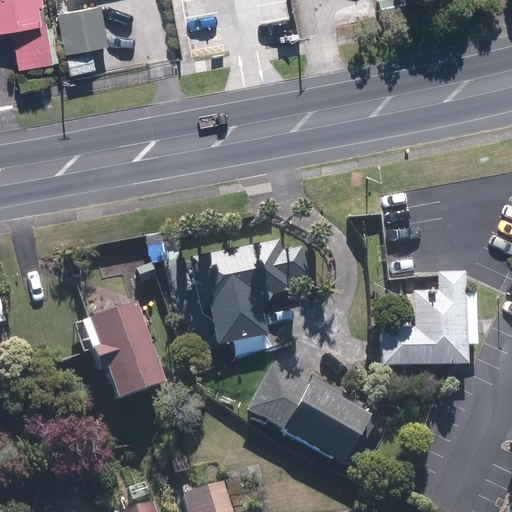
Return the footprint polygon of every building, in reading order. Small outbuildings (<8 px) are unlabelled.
[(39,20),(37,0),(0,0),(0,24),(14,23),(17,57),(54,53),(51,19),(39,20)] [(106,39),(100,0),(90,0),(60,4),(65,45),(106,39)] [(281,238),(194,254),(202,299),(210,298),(217,337),(268,325),(262,302),(273,289),(290,283),(288,274),(305,271),(300,243),(283,246),(281,238)] [(371,327),(372,366),(460,364),(459,344),(469,344),(468,293),(460,294),(459,276),(428,277),(428,296),(404,297),(405,327),(371,327)] [(143,296),(93,307),(101,340),(95,342),(101,365),(106,364),(113,392),(163,380),(158,358),(174,354),(169,330),(152,334),(149,323),(161,321),(157,302),(145,305),(143,296)] [(268,360),(246,401),(279,419),(277,424),(340,458),(368,404),(308,372),(304,380),(268,360)] [(231,511),(221,479),(183,490),(189,511),(231,511)] [(158,511),(154,495),(117,505),(119,511),(158,511)]
